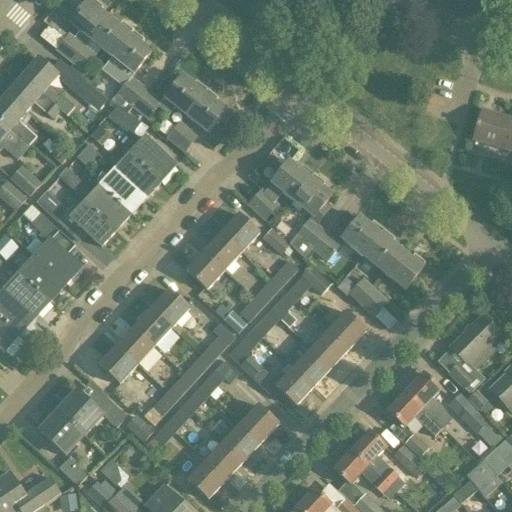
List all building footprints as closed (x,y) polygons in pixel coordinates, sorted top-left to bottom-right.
[(78,34),(74,39),(69,35),(55,53),(72,66),(86,48),(90,43),(109,20),(99,13),(102,9),(91,1),(89,4),(87,3),(88,3),(84,0),(67,0),(64,4),(78,15),(69,26),(78,34)] [(119,28),(109,20),(90,43),(111,59),(132,33),(122,25),(119,28)] [(41,38),(53,49),(66,34),(53,23),(41,38)] [(101,73),(122,89),(131,78),(132,77),(133,77),(151,54),(140,45),(143,42),(132,33),(111,59),(112,60),(101,73)] [(82,75),(96,57),(86,48),(72,66),(82,75)] [(74,109),(50,87),(57,79),(37,61),(21,80),(60,114),(61,113),(66,118),(74,109)] [(87,84),(73,71),(66,79),(80,92),(87,84)] [(132,109),(147,91),(131,78),(122,89),(111,103),(117,107),(116,109),(141,126),(127,115),(132,109)] [(147,91),(132,109),(149,122),(158,110),(168,118),(174,110),(185,118),(206,92),(196,84),(193,87),(182,78),(162,103),(147,91)] [(21,80),(5,98),(25,115),(34,105),(53,122),(60,114),(21,80)] [(206,92),(185,118),(206,135),(225,112),(214,104),(217,100),(206,92)] [(25,115),(5,98),(0,103),(0,125),(28,149),(37,139),(18,123),(25,115)] [(141,126),(116,109),(107,120),(131,139),(141,126)] [(503,151),(511,120),(480,111),(471,142),(503,151)] [(511,120),(503,151),(511,153),(511,120)] [(166,141),(184,156),(198,139),(179,124),(166,141)] [(28,149),(0,125),(0,152),(2,150),(17,162),(28,149)] [(98,128),(90,138),(97,144),(106,135),(98,128)] [(128,157),(159,186),(174,170),(143,141),(128,157)] [(88,147),(76,160),(86,170),(98,157),(88,147)] [(128,157),(124,162),(113,158),(106,164),(114,172),(114,173),(145,201),(159,186),(128,157)] [(281,194),(292,203),(313,176),(302,168),(300,171),(289,163),(265,194),(262,191),(247,207),(264,224),(271,216),(277,221),(283,214),(278,209),(279,207),(274,203),(281,194)] [(41,186),(22,168),(9,181),(29,199),(41,186)] [(82,185),(66,170),(58,178),(74,194),(82,185)] [(114,173),(99,189),(130,217),(145,201),(114,173)] [(292,203),(311,218),(289,247),(303,260),(325,232),(318,227),(331,210),(325,205),(331,196),(321,188),(323,185),(313,176),(292,203)] [(27,201),(7,183),(0,190),(0,200),(15,214),(27,201)] [(57,225),(68,213),(51,197),(57,190),(54,186),(36,205),(57,225)] [(99,189),(85,205),(116,233),(130,217),(99,189)] [(116,233),(85,205),(70,221),(101,249),(116,233)] [(44,249),(33,260),(65,288),(80,272),(50,244),(59,234),(40,216),(31,227),(41,236),(36,242),(44,249)] [(238,217),(221,236),(241,254),(259,235),(238,217)] [(334,239),(325,232),(303,260),(303,261),(311,251),(326,263),(342,243),(362,258),(383,232),(372,224),(370,227),(359,219),(353,227),(347,222),(334,239)] [(270,231),(262,241),(281,258),(290,248),(270,231)] [(383,232),(362,258),(383,275),(401,252),(391,244),(393,241),(383,232)] [(4,236),(0,241),(0,257),(6,263),(19,249),(4,236)] [(241,254),(221,236),(203,255),(224,273),(241,254)] [(401,252),(383,275),(405,292),(423,269),(421,268),(424,265),(413,257),(411,260),(401,252)] [(224,273),(203,255),(186,274),(206,292),(224,273)] [(33,260),(18,276),(49,305),(65,288),(33,260)] [(278,273),(271,281),(282,290),(299,272),(288,263),(278,273)] [(290,291),(300,300),(310,289),(320,298),(331,286),(311,268),(290,291)] [(18,276),(3,293),(2,293),(33,322),(49,305),(18,276)] [(357,305),(372,288),(363,280),(348,296),(357,305)] [(271,281),(255,298),(266,307),(282,290),(271,281)] [(372,288),(357,305),(373,321),(389,305),(372,288)] [(0,290),(0,321),(18,339),(20,337),(24,341),(34,330),(30,326),(33,322),(2,293),(3,293),(0,290)] [(290,291),(269,313),(279,323),(280,322),(288,330),(295,323),(286,314),(300,300),(290,291)] [(168,293),(150,312),(171,330),(188,312),(168,293)] [(266,307),(255,298),(239,316),(249,325),(266,307)] [(392,304),(378,320),(390,329),(403,313),(392,304)] [(150,312),(133,330),(154,349),(171,330),(150,312)] [(232,313),(222,323),(237,337),(247,327),(232,313)] [(279,323),(269,313),(248,335),(259,344),(279,323)] [(328,333),(348,351),(365,333),(346,314),(328,333)] [(473,383),(465,391),(469,396),(482,383),(472,373),(494,352),(488,346),(499,335),(481,317),(449,349),(461,362),(456,367),(473,383)] [(0,321),(0,352),(3,355),(18,339),(0,321)] [(207,351),(217,360),(235,340),(220,326),(212,334),(218,339),(207,351)] [(133,330),(116,349),(136,368),(154,349),(133,330)] [(348,351),(328,333),(311,352),(330,370),(348,351)] [(239,369),(253,382),(263,371),(248,356),(259,344),(248,335),(227,357),(240,369),(239,369)] [(136,368),(116,349),(99,368),(119,387),(136,368)] [(207,351),(189,371),(198,380),(217,360),(207,351)] [(311,352),(294,370),(293,371),(313,389),(330,370),(311,352)] [(281,374),(285,379),(276,389),(295,408),(313,389),(293,371),(294,370),(289,366),(281,374)] [(511,369),(490,391),(511,413),(511,369)] [(198,380),(189,371),(171,391),(180,400),(198,380)] [(195,393),(205,402),(224,382),(214,373),(195,393)] [(452,421),(431,401),(439,391),(422,375),(404,394),(442,431),(442,430),(443,431),(452,421)] [(180,400),(171,391),(152,411),(162,420),(180,400)] [(75,393),(56,413),(83,437),(101,417),(116,430),(126,418),(107,400),(96,412),(75,393)] [(205,402),(195,393),(177,412),(188,422),(194,415),(202,406),(205,402)] [(487,404),(476,393),(467,401),(478,413),(479,413),(483,418),(490,411),(485,406),(487,404)] [(442,431),(404,394),(387,413),(404,429),(413,420),(434,439),(442,431)] [(502,441),(495,433),(460,396),(448,407),(476,438),(477,436),(492,451),(502,441)] [(257,409),(240,427),(259,446),(277,427),(257,409)] [(177,412),(160,431),(170,441),(188,422),(177,412)] [(83,437),(56,413),(37,433),(64,458),(83,437)] [(136,419),(127,429),(143,444),(153,434),(136,419)] [(259,446),(240,427),(222,446),(242,464),(259,446)] [(170,441),(160,431),(141,451),(157,465),(164,457),(159,453),(170,441)] [(398,480),(376,459),(385,450),(368,433),(350,452),(389,489),(398,480)] [(434,458),(412,438),(404,447),(419,461),(426,467),(434,458)] [(483,465),(498,483),(500,482),(496,478),(507,469),(511,474),(511,450),(504,443),(483,463),(484,464),(483,465)] [(222,446),(205,464),(225,483),(242,464),(222,446)] [(403,448),(392,458),(415,481),(426,470),(403,448)] [(389,489),(350,452),(332,471),(350,487),(367,469),(379,480),(372,488),(382,497),(389,489)] [(89,476),(70,459),(58,471),(77,489),(89,476)] [(225,483),(205,464),(188,483),(207,501),(225,483)] [(498,483),(483,465),(470,476),(486,494),(498,483)] [(48,481),(24,497),(9,474),(0,480),(0,511),(18,511),(19,511),(36,511),(43,508),(59,497),(48,481)] [(187,511),(172,498),(162,489),(145,506),(125,487),(118,495),(104,482),(100,487),(126,511),(187,511)] [(470,483),(452,498),(460,507),(478,492),(470,483)] [(126,511),(100,487),(99,487),(96,484),(86,495),(103,511),(126,511)] [(313,492),(296,510),(298,511),(355,511),(345,503),(336,511),(334,511),(330,508),(313,492)] [(460,511),(480,495),(478,493),(457,511),(460,511)] [(382,511),(365,496),(353,509),(356,511),(382,511)]
